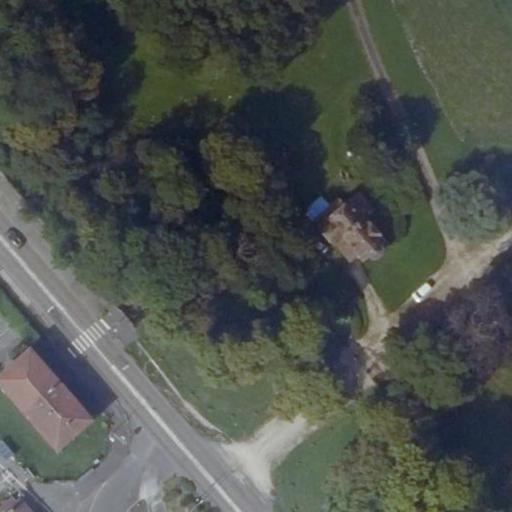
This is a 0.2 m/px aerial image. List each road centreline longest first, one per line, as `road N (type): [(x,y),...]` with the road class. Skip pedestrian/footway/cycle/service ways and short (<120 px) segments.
road 1 (unclassified): [(466,277),(219,489)]
road 2 (unclassified): [(345,0),(466,277)]
road 3 (secondary): [(176,439),(0,236)]
